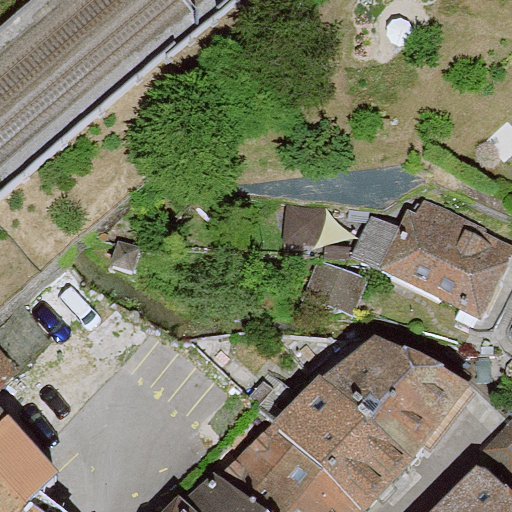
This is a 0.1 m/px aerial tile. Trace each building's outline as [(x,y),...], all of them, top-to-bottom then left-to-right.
[(511,300),(511,250),(427,203),(382,275),(496,334),(511,300)] [(481,405),(385,345),(329,387),(416,473),(481,405)] [(382,511),(416,473),(329,387),(221,477),(260,511),(382,511)] [(0,511),(40,511),(64,487),(0,422),(0,511)] [(511,511),(511,497),(488,475),(451,511),(511,511)] [(260,511),(221,477),(186,508),(189,511),(260,511)]
